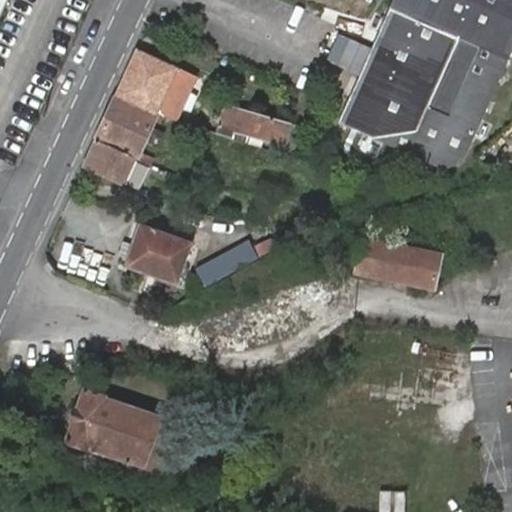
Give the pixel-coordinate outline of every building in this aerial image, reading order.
[(511,48),(511,0),(392,0),(339,123),(448,170),(462,165),(511,48)] [(164,117),(166,118),(188,73),(137,49),(115,95),(164,117)] [(139,160),(148,164),(151,157),(139,151),(152,120),(161,124),(164,117),(115,95),(95,139),(139,160)] [(245,134),(292,148),(298,127),(238,110),(235,120),(221,117),(217,133),(244,140),(245,134)] [(95,139),(81,168),(126,188),(139,160),(95,139)] [(139,223),(124,267),(177,286),(192,240),(139,223)] [(247,242),(195,271),(204,288),(256,258),(247,242)] [(441,258),(362,243),(356,274),(434,290),(441,258)] [(177,424),(105,401),(105,398),(84,392),(67,444),(88,451),(91,448),(162,471),(177,424)]
